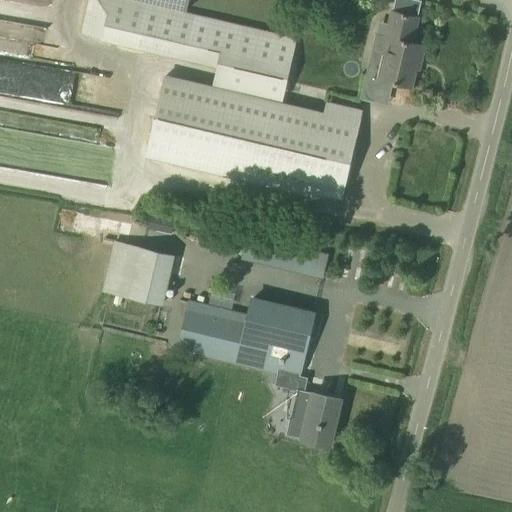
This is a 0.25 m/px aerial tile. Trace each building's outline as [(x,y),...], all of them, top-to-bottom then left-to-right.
[(213,83),(283,99),(297,39),(129,0),(89,0),(82,34),(217,65),(213,83)] [(142,0),(186,10),(188,0),(142,0)] [(377,34),(373,50),(384,53),(378,79),(411,87),(415,69),(419,70),(424,45),(412,42),(418,17),(390,10),(385,32),(388,33),(388,36),(377,34)] [(0,56),(0,100),(9,101),(10,57),(0,56)] [(167,77),(149,155),(320,195),(320,193),(342,198),(362,110),(326,102),(323,114),(281,104),(212,88),(167,77)] [(30,141),(28,171),(87,175),(89,141),(48,139),(48,142),(30,141)] [(327,270),(329,245),(246,237),(244,261),(327,270)] [(104,289),(167,302),(177,251),(114,238),(104,289)] [(188,301),(177,348),(266,369),(277,372),(274,385),(296,390),(286,434),(301,438),(301,439),(329,446),(340,399),(312,392),(312,393),(304,391),(307,377),(298,375),(301,364),(314,310),(251,295),(246,314),(232,311),(188,301)]
